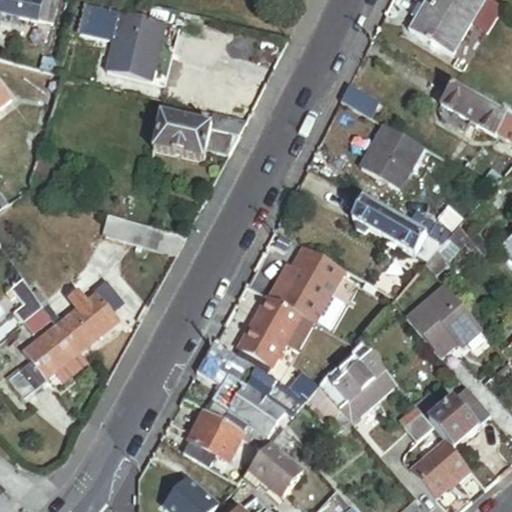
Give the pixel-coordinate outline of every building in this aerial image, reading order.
[(0,0),(0,18),(0,19),(0,18),(0,26),(16,30),(18,23),(48,30),(55,0),(0,0)] [(452,59),(486,2),(482,0),(430,0),(410,34),(452,59)] [(149,90),(164,31),(119,21),(104,80),(149,90)] [(62,83),(51,79),(31,146),(42,149),(62,83)] [(0,118),(15,107),(0,87),(0,118)] [(353,90),(343,107),(371,122),(380,105),(353,90)] [(497,141),(506,125),(452,92),(441,110),(495,143),(497,141)] [(429,118),(413,143),(421,148),(437,123),(429,118)] [(212,131),(210,131),(162,120),(154,154),(204,166),(206,157),(211,135),(212,131)] [(240,142),(247,130),(213,121),(210,131),(212,131),(211,135),(240,142)] [(511,149),(511,128),(506,125),(497,141),(511,149)] [(396,193),(421,151),(385,131),(360,173),(396,193)] [(229,163),(240,142),(211,135),(206,157),(229,163)] [(458,157),(454,165),(472,175),(477,167),(458,157)] [(39,165),(34,178),(36,178),(45,181),(49,168),(45,167),(39,165)] [(45,181),(36,178),(34,185),(34,188),(34,191),(35,194),(37,197),(40,199),(45,181)] [(407,230),(364,206),(353,225),(359,229),(358,231),(358,234),(365,238),(368,236),(369,234),(429,268),(438,258),(444,251),(428,242),(407,230)] [(407,230),(428,242),(436,227),(415,216),(407,230)] [(174,242),(126,227),(116,246),(164,261),(174,242)] [(436,227),(428,242),(444,251),(450,244),(455,238),(436,227)] [(468,245),(459,234),(455,238),(450,244),(461,253),(468,245)] [(438,258),(449,270),(461,253),(450,244),(444,251),(438,258)] [(482,248),(477,252),(484,261),(490,256),(482,248)] [(347,275),(304,252),(283,290),(278,288),(270,303),(315,327),(317,329),(347,275)] [(449,270),(438,258),(429,268),(426,270),(435,281),(449,270)] [(12,295),(22,307),(33,297),(25,285),(12,295)] [(98,294),(113,314),(124,305),(109,286),(98,294)] [(462,354),(482,336),(445,292),(407,325),(440,363),(457,348),(462,354)] [(56,327),(78,356),(120,323),(113,314),(98,294),(56,327)] [(22,330),(44,313),(33,297),(22,307),(11,316),(22,330)] [(270,303),(268,302),(239,354),(273,373),(286,349),(299,356),(315,327),(270,303)] [(30,340),(52,323),(44,313),(22,330),(30,340)] [(78,356),(56,327),(22,353),(30,363),(6,381),(21,400),(52,376),(63,390),(89,370),(78,356)] [(212,355),(211,354),(199,376),(225,390),(207,416),(245,437),(250,429),(268,442),(286,416),(294,421),(306,407),(281,388),(215,349),(212,355)] [(364,351),(331,381),(339,390),(372,360),(364,351)] [(321,393),(301,375),(288,391),(306,405),(307,409),(317,398),(321,393)] [(387,378),(342,418),(352,430),(398,390),(387,378)] [(479,435),(492,424),(468,396),(455,407),(479,435)] [(339,422),(317,398),(307,409),(328,432),(339,422)] [(480,436),(479,435),(455,407),(430,428),(435,434),(447,447),(455,457),(480,436)] [(403,428),(407,433),(423,420),(418,414),(403,428)] [(245,437),(207,416),(205,415),(188,447),(183,455),(209,472),(214,461),(228,468),(245,437)] [(420,447),(435,434),(430,428),(423,420),(407,433),(420,447)] [(291,444),(284,436),(275,447),(282,453),(291,444)] [(437,506),(472,476),(455,457),(447,447),(412,477),(437,506)] [(302,478),(271,451),(245,482),(261,495),(265,491),(273,498),(276,494),(283,500),(302,478)] [(261,461),(253,453),(228,483),(238,490),(261,461)] [(350,511),(337,496),(322,511),(350,511)] [(256,511),(261,511),(266,507),(257,499),(251,507),(256,511)]
